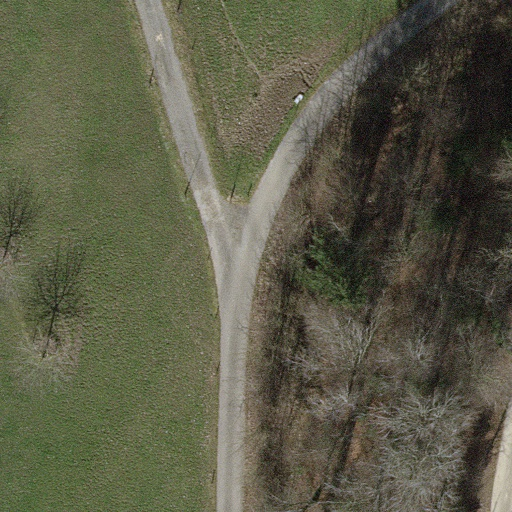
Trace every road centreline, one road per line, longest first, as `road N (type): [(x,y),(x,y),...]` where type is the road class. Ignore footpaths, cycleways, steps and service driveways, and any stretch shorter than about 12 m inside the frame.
road 1 (track): [(441,0),(330,96),(295,144),(267,194),(235,293)]
road 2 (track): [(151,0),(235,293)]
road 3 (track): [(235,293),(228,511)]
